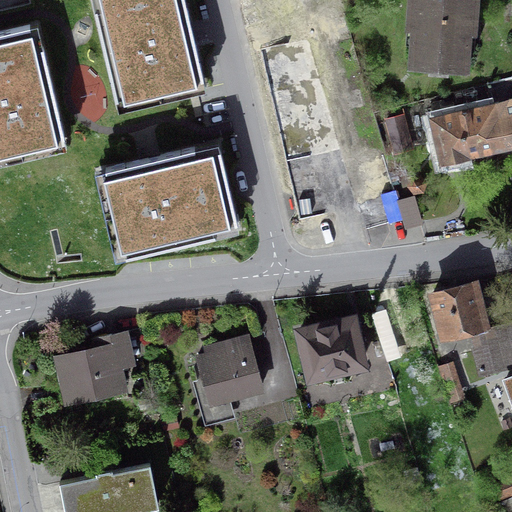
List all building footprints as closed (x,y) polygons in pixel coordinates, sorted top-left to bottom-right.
[(204,84),(181,0),(101,0),(128,103),(204,84)] [(241,0),(248,25),(285,16),(301,12),(297,0),(241,0)] [(292,44),(260,51),(302,223),(334,215),(320,158),(337,154),(306,26),(343,17),(338,0),(297,0),(301,12),(285,16),(292,44)] [(502,0),(428,0),(426,61),(500,63),(502,0)] [(80,143),(50,31),(0,44),(0,148),(4,163),(80,143)] [(511,101),(443,119),(456,168),(511,154),(511,101)] [(232,149),(120,178),(139,254),(251,225),(232,149)] [(378,193),(397,188),(390,158),(350,168),(367,234),(388,229),(378,193)] [(378,193),(388,229),(407,224),(397,188),(378,193)] [(478,273),(427,287),(440,335),(491,321),(478,273)] [(371,317),(310,329),(321,386),(383,374),(371,317)] [(104,349),(65,357),(76,407),(140,393),(134,370),(146,367),(139,331),(102,339),(104,349)] [(259,337),(204,351),(219,408),(274,394),(259,337)] [(453,360),(437,365),(450,400),(465,395),(453,360)] [(511,369),(502,373),(511,401),(511,369)] [(169,467),(79,485),(84,511),(166,511),(178,510),(169,467)] [(511,479),(495,488),(504,506),(511,502),(511,479)]
